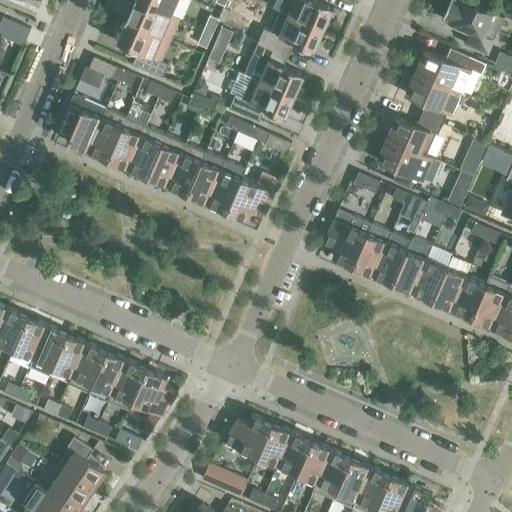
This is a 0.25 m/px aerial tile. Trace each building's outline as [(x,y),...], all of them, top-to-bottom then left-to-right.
[(170,38),(179,17),(139,0),(134,0),(126,19),(170,38)] [(139,0),(179,17),(180,17),(171,13),(176,0),(139,0)] [(284,0),(280,9),(324,28),(333,8),(334,7),(318,0),(284,0)] [(449,0),(442,16),(443,16),(442,18),(469,30),(463,42),(488,52),(504,15),(468,0),(449,0)] [(315,49),(324,28),(280,9),(271,30),(264,26),(258,39),(283,50),(288,38),(315,50),(315,49)] [(241,29),(245,19),(229,12),(224,23),(241,29)] [(210,13),(204,28),(213,32),(219,18),(210,13)] [(0,30),(6,33),(12,18),(3,14),(0,21),(0,30)] [(169,62),(161,59),(170,38),(126,19),(117,40),(117,41),(144,53),(138,65),(163,76),(169,62)] [(223,25),(217,37),(227,41),(233,29),(223,25)] [(204,28),(197,42),(207,46),(213,32),(204,28)] [(252,75),(251,76),(295,95),(304,74),(305,73),(278,61),(283,50),(258,39),(252,52),(269,59),(260,79),(252,75)] [(426,48),(416,71),(462,91),(471,68),(482,73),(487,62),(450,46),(446,56),(426,48)] [(511,55),(500,50),(494,63),(511,71),(511,55)] [(105,73),(111,76),(116,64),(94,55),(89,66),(105,73)] [(105,73),(89,66),(86,65),(81,76),(100,85),(105,73)] [(0,98),(11,72),(4,69),(0,67),(0,98)] [(124,67),(119,78),(131,83),(136,73),(124,67)] [(406,94),(426,102),(421,112),(443,122),(447,111),(452,113),(462,91),(416,71),(406,94)] [(295,95),(251,76),(242,96),(235,93),(229,107),(253,118),(259,105),(286,117),(286,116),(286,115),(295,95)] [(151,79),(146,90),(159,95),(163,85),(151,79)] [(199,79),(194,91),(205,95),(210,84),(199,79)] [(175,90),(163,85),(159,95),(171,100),(175,90)] [(201,107),(205,96),(193,91),(188,102),(201,107)] [(88,149),(107,106),(74,92),(59,125),(72,131),(68,140),(88,149)] [(217,102),(205,96),(201,107),(213,112),(217,102)] [(88,149),(108,157),(126,115),(107,106),(88,149)] [(438,133),(443,122),(421,112),(417,122),(397,114),(387,137),(433,157),(433,156),(427,153),(436,132),(438,133)] [(226,124),(238,130),(242,119),(230,114),(226,124)] [(126,115),(108,157),(128,166),(146,124),(126,115)] [(254,124),(242,119),(238,130),(250,135),(254,124)] [(128,166),(148,174),(166,132),(146,124),(128,166)] [(292,141),(270,131),(265,143),(287,153),(292,141)] [(166,132),(148,174),(168,183),(186,141),(166,132)] [(418,178),(423,179),(433,157),(387,137),(378,160),(397,168),(393,178),(414,188),(418,178)] [(168,183),(187,192),(206,150),(186,141),(168,183)] [(490,166),(498,148),(490,144),(482,162),(490,166)] [(206,150),(187,192),(207,200),(222,167),(203,159),(207,150),(206,150)] [(465,168),(476,172),(480,162),(470,157),(465,168)] [(207,200),(227,209),(241,176),(222,167),(207,200)] [(511,216),(511,168),(508,177),(511,179),(511,189),(502,212),(507,214),(507,215),(511,216)] [(380,179),(358,170),(353,181),(375,191),(380,179)] [(241,176),(227,209),(248,218),(251,209),(264,215),(274,190),(241,176)] [(392,196),(404,202),(408,191),(396,186),(392,196)] [(450,201),(461,205),(465,195),(454,190),(450,201)] [(420,196),(408,191),(404,202),(416,207),(420,196)] [(433,208),(445,213),(449,203),(437,197),(433,208)] [(461,208),(449,203),(445,213),(457,218),(461,208)] [(336,246),(332,255),(353,264),(367,230),(334,216),(324,241),(336,246)] [(471,231),(483,236),(487,226),(475,221),(471,231)] [(487,226),(483,236),(495,242),(499,231),(487,226)] [(387,239),(367,230),(353,264),(373,272),(387,239)] [(393,281),(407,248),(387,239),(373,272),(393,281)] [(427,256),(407,248),(393,281),(412,290),(427,256)] [(427,256),(412,290),(432,298),(447,265),(427,256)] [(432,298),(452,307),(467,273),(447,265),(432,298)] [(467,273),(452,307),(472,315),(490,273),(489,273),(486,282),(467,273)] [(472,315),(492,324),(510,282),(490,273),(472,315)] [(511,282),(510,282),(492,324),(511,332),(511,282)] [(0,324),(8,305),(0,301),(0,324)] [(28,314),(8,305),(0,324),(0,341),(13,347),(28,314)] [(28,314),(13,347),(33,356),(48,323),(28,314)] [(33,356),(53,365),(68,331),(48,323),(33,356)] [(72,373),(68,382),(69,382),(87,340),(68,331),(53,365),(72,373)] [(69,382),(89,391),(107,349),(87,340),(69,382)] [(112,390),(108,399),(109,399),(127,357),(107,349),(89,391),(90,391),(93,382),(112,390)] [(109,399),(128,408),(147,366),(127,357),(109,399)] [(178,390),(164,384),(167,375),(147,366),(128,408),(129,408),(133,400),(163,413),(178,390)] [(16,395),(21,385),(8,380),(4,390),(16,395)] [(33,390),(21,385),(16,395),(28,401),(33,390)] [(56,413),(60,402),(48,397),(44,407),(56,413)] [(72,408),(60,402),(56,413),(68,418),(72,408)] [(224,439),(258,454),(273,421),(252,412),(248,421),(239,416),(224,439)] [(57,420),(40,413),(37,420),(54,428),(57,420)] [(83,425),(95,430),(100,420),(88,414),(83,425)] [(112,425),(100,420),(95,430),(107,435),(112,425)] [(292,429),(273,421),(258,454),(278,463),(292,429)] [(18,432),(9,426),(1,437),(10,444),(18,432)] [(142,437),(120,427),(115,439),(137,448),(142,437)] [(298,471),(312,438),(292,429),(278,463),(298,471)] [(56,466),(91,489),(105,469),(87,457),(93,448),(74,434),(67,444),(70,445),(56,466)] [(0,454),(2,456),(10,444),(1,437),(0,438),(0,454)] [(332,447),(312,438),(298,471),(317,480),(313,489),(314,489),(332,447)] [(21,459),(29,447),(20,441),(12,453),(21,459)] [(334,498),(352,455),(332,447),(314,489),(334,498)] [(372,464),(352,455),(334,498),(338,489),(356,497),(353,506),(372,464)] [(366,511),(374,511),(391,473),(372,464),(353,506),(366,511)] [(37,481),(37,482),(78,509),(91,489),(56,466),(43,485),(37,481)] [(375,511),(378,506),(390,511),(397,511),(411,481),(391,473),(374,511),(375,511)] [(225,487),(241,494),(245,483),(230,477),(225,487)] [(432,490),(411,481),(397,511),(437,511),(442,505),(428,499),(432,490)] [(76,511),(78,509),(37,482),(23,502),(27,505),(22,511),(76,511)] [(265,492),(253,487),(248,497),(261,502),(265,492)] [(277,497),(265,492),(261,502),(273,508),(277,497)] [(195,511),(239,511),(226,504),(220,511),(219,511),(203,501),(195,511)]
